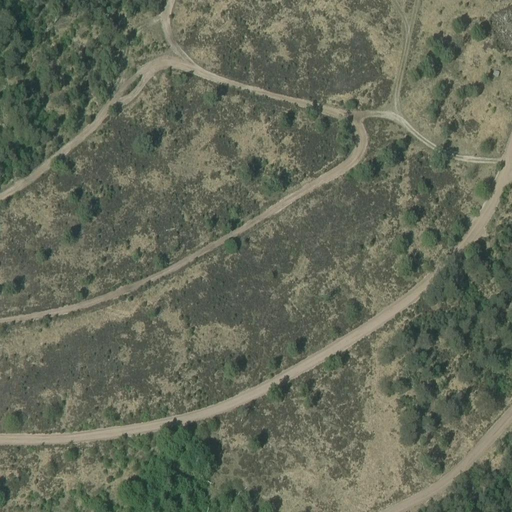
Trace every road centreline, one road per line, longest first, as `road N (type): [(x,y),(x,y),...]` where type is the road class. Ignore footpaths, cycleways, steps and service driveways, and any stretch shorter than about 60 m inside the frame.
road 1 (track): [(0,322),(102,299),(177,266),(345,167),(360,140),(346,117),(159,63),(143,69),(77,150),(0,193)]
road 2 (track): [(511,155),(494,201),(443,272),(321,358),(226,405),(121,432),(0,437)]
road 3 (track): [(349,120),(384,113),(448,155),(511,168)]
road 4 (track): [(511,416),(480,453),(398,511)]
road 5 (track): [(109,106),(128,41),(172,0)]
